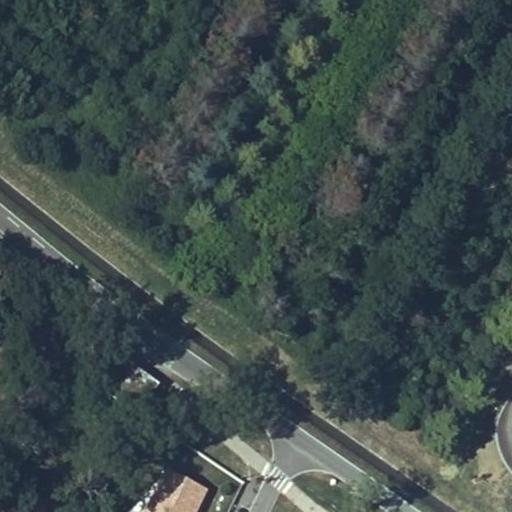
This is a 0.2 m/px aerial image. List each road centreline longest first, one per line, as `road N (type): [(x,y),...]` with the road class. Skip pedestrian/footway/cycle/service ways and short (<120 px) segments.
road 1 (unclassified): [(0,219),(304,442)]
road 2 (unclassified): [(304,442),(406,511)]
